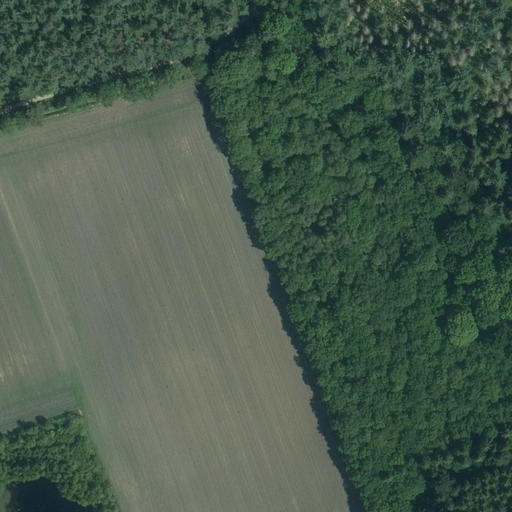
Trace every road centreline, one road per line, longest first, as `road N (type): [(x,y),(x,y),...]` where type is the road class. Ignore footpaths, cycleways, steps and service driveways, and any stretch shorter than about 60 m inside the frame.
road 1 (track): [(511,270),(259,8)]
road 2 (track): [(259,8),(198,51),(0,112)]
